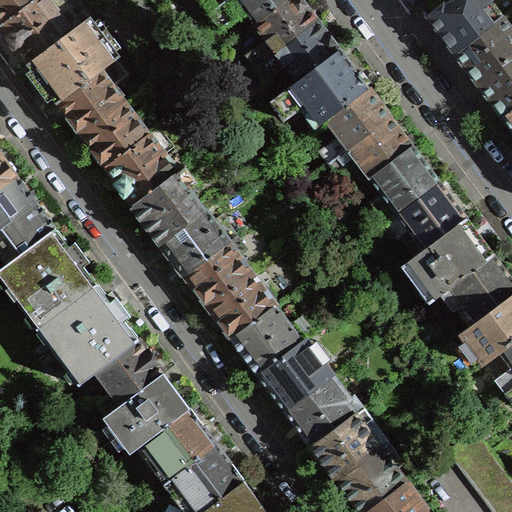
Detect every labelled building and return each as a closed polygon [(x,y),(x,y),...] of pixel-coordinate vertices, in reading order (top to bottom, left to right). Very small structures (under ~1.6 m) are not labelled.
[(0,0),(0,25),(33,0),(0,0)] [(15,51),(17,50),(28,64),(72,31),(48,0),(33,0),(0,25),(0,27),(6,36),(4,37),(15,51)] [(199,0),(209,13),(226,0),(199,0)] [(220,27),(244,9),(254,23),(285,0),(226,0),(209,13),(220,27)] [(256,67),(319,21),(302,0),(285,0),(254,23),(267,40),(247,55),(256,67)] [(488,0),(456,0),(453,3),(451,0),(428,17),(455,53),(497,21),(486,7),(491,3),(488,0)] [(101,32),(91,17),(72,31),(28,64),(27,65),(38,80),(33,83),(40,93),(45,89),(56,103),(57,103),(116,58),(119,56),(109,41),(113,38),(106,28),(101,32)] [(511,30),(502,17),(497,21),(455,53),(479,85),(511,60),(511,37),(511,33),(511,30)] [(340,50),(339,48),(319,21),(256,67),(266,80),(286,64),(299,81),(340,50)] [(284,119),(307,102),(322,122),(327,119),(369,88),(369,87),(367,84),(370,82),(362,70),(358,73),(340,50),(299,81),(271,102),(284,119)] [(75,132),(78,131),(81,135),(124,102),(111,86),(127,74),(116,58),(57,103),(67,117),(65,118),(75,132)] [(504,117),(511,111),(511,60),(479,85),(504,118),(504,117)] [(327,119),(340,136),(321,151),(329,163),(391,117),(369,88),(327,119)] [(102,163),(105,167),(149,134),(160,125),(147,108),(135,117),(124,102),(81,135),(91,149),(89,150),(99,164),(102,163)] [(370,178),(412,146),(391,117),(329,163),(338,175),(357,160),(370,178)] [(176,173),(177,172),(149,134),(105,167),(115,181),(113,183),(124,197),(126,195),(133,205),(176,173)] [(370,178),(397,213),(439,182),(412,146),(370,178)] [(11,162),(5,161),(0,154),(0,188),(16,176),(15,174),(15,168),(11,162)] [(176,173),(133,205),(132,206),(160,244),(205,210),(176,173)] [(0,228),(36,202),(16,176),(0,188),(0,228)] [(397,213),(424,250),(466,218),(439,182),(397,213)] [(0,254),(7,264),(55,228),(36,202),(0,228),(0,254)] [(207,209),(205,210),(160,244),(184,275),(228,242),(230,240),(207,209)] [(493,252),(468,218),(467,219),(466,218),(424,250),(402,266),(428,302),(441,293),(493,254),(492,253),(493,252)] [(7,264),(0,269),(0,279),(37,328),(97,283),(83,266),(89,261),(75,242),(69,246),(55,228),(7,264)] [(252,273),(228,242),(184,275),(185,276),(186,275),(195,288),(193,289),(203,303),(205,302),(209,306),(252,273)] [(511,294),(511,279),(493,254),(441,293),(453,309),(463,302),(477,321),(511,294)] [(275,305),(252,273),(209,306),(219,319),(216,321),(227,335),(229,333),(232,337),(275,305)] [(37,328),(78,383),(95,371),(138,339),(124,320),(130,316),(116,297),(110,301),(97,283),(37,328)] [(482,364),(504,348),(511,341),(511,294),(477,321),(459,334),(482,364)] [(232,337),(232,338),(231,338),(258,374),(306,338),(315,332),(307,322),(303,324),(298,317),(289,323),(275,305),(232,337)] [(333,374),(306,338),(258,374),(258,375),(285,410),(333,374)] [(107,415),(163,373),(138,339),(95,371),(111,392),(98,402),(107,415)] [(511,367),(496,379),(505,392),(511,386),(511,341),(504,348),(511,358),(511,367)] [(103,418),(129,452),(147,438),(189,407),(163,373),(107,415),(103,418)] [(351,398),(333,374),(285,410),(311,445),(356,412),(348,401),(351,398)] [(364,406),(356,412),(311,445),(337,479),(381,446),(365,424),(373,418),(364,406)] [(165,482),(216,444),(189,407),(147,438),(162,458),(152,466),(165,482)] [(511,511),(511,479),(474,430),(449,449),(495,511),(511,511)] [(389,440),(381,446),(337,479),(361,511),(364,511),(407,480),(390,457),(397,452),(389,440)] [(202,511),(244,480),(216,444),(165,482),(177,499),(187,492),(202,511)] [(202,511),(201,511),(267,511),(244,480),(202,511)] [(430,511),(427,507),(428,506),(420,495),(418,496),(407,480),(364,511),(430,511)]
